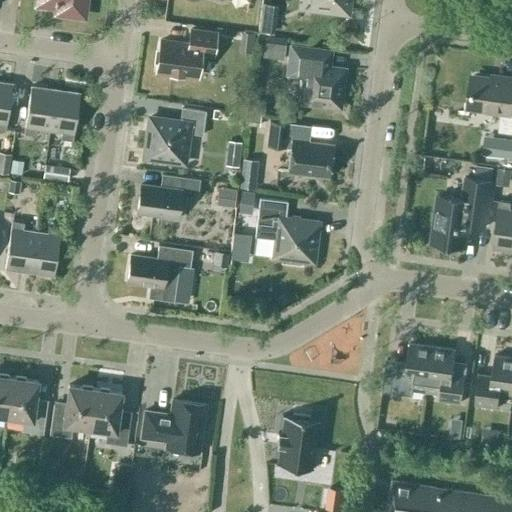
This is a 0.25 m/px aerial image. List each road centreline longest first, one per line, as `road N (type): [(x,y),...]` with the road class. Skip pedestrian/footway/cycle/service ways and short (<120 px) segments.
road 1 (residential): [(83,325),(263,348),(369,289)]
road 2 (residential): [(83,325),(119,61)]
road 3 (residential): [(369,289),(362,239),(388,27)]
road 4 (residential): [(369,289),(511,304)]
road 5 (residential): [(511,44),(388,27)]
road 6 (residential): [(119,61),(0,44)]
